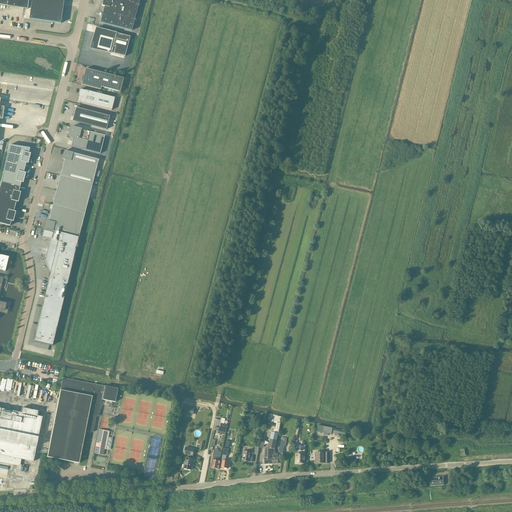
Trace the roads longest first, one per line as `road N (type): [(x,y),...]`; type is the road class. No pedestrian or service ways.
road 1 (track): [(356,87),(280,395),(220,384),(302,80)]
road 2 (unclassified): [(0,499),(511,461)]
road 3 (unclassified): [(11,365),(31,291),(24,240),(75,41)]
road 4 (track): [(116,384),(215,409),(200,485)]
road 5 (unknown): [(0,389),(41,405),(47,416),(31,483),(0,485)]
